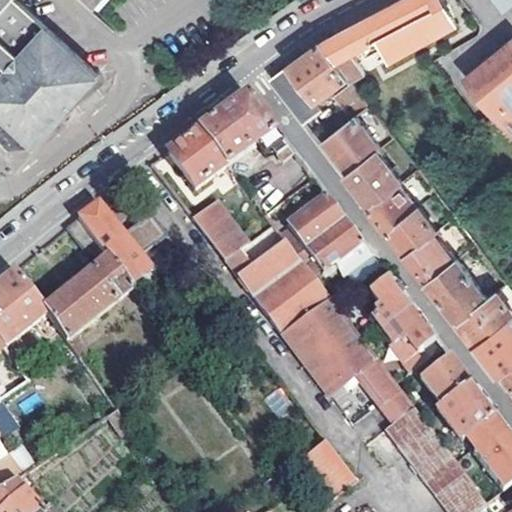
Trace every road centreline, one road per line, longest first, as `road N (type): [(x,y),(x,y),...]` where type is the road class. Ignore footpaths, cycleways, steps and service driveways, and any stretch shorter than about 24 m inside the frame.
road 1 (residential): [(241,66),(511,415)]
road 2 (secondary): [(0,256),(241,66)]
road 3 (secondary): [(241,66),(350,0)]
